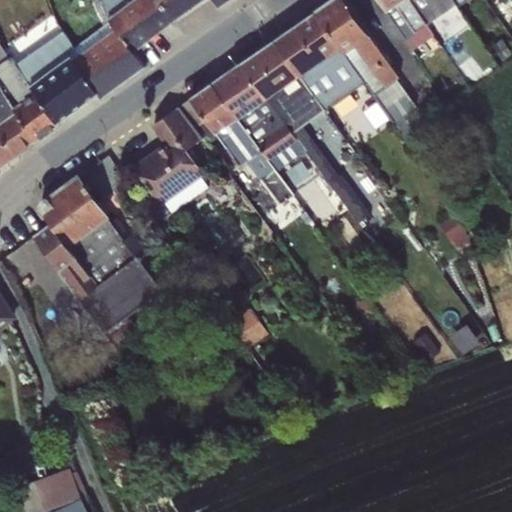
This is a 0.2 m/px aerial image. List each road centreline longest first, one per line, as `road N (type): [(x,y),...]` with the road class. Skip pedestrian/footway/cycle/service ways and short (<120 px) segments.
road 1 (secondary): [(277,0),(0,197)]
road 2 (unknown): [(0,255),(117,511)]
